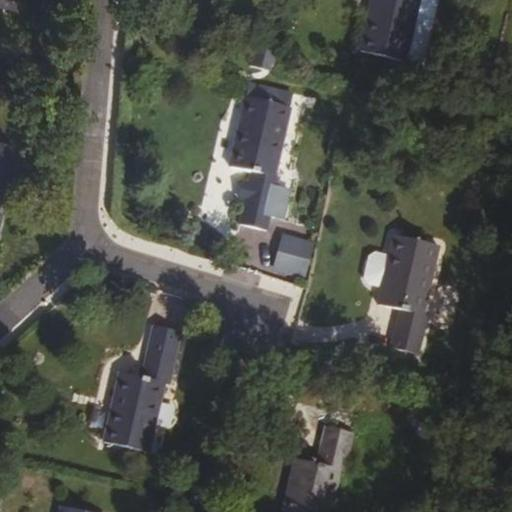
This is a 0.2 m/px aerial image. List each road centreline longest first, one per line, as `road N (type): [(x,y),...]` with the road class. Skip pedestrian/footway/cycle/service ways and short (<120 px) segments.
road 1 (residential): [(104,0),(87,244)]
road 2 (residential): [(87,244),(260,305)]
